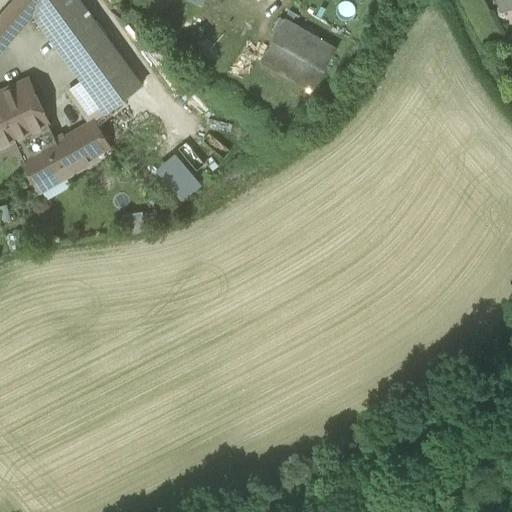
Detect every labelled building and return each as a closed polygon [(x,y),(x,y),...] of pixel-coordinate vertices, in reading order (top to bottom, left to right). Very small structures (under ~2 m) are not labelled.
[(17,32),(34,13),(24,0),(15,0),(0,17),(17,32)] [(79,0),(24,0),(34,13),(85,83),(106,112),(142,85),(79,0)] [(263,55),(313,83),(335,43),(286,15),(263,55)] [(0,39),(6,45),(17,32),(0,17),(0,39)] [(0,147),(15,140),(49,125),(28,80),(0,92),(0,147)] [(95,122),(106,112),(85,83),(69,96),(90,124),(94,121),(95,122)] [(90,124),(57,142),(24,160),(23,161),(37,186),(63,171),(66,177),(85,166),(82,161),(108,146),(95,122),(94,121),(90,124)] [(15,140),(24,160),(57,142),(49,125),(15,140)] [(175,153),(155,169),(182,201),(202,184),(175,153)] [(63,171),(37,186),(40,191),(66,177),(63,171)] [(66,177),(40,191),(46,201),(72,187),(66,177)] [(143,212),(123,215),(126,236),(146,233),(143,212)]
